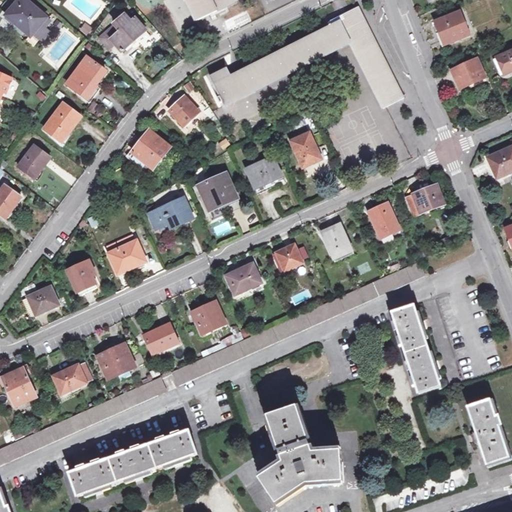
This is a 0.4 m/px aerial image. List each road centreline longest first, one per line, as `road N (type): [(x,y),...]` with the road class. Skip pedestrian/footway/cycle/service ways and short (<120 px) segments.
road 1 (residential): [(0,477),(497,257)]
road 2 (unclassified): [(452,146),(0,354)]
road 3 (unclassified): [(0,305),(164,85),(207,53),(316,0)]
road 4 (tertiary): [(394,0),(452,146)]
